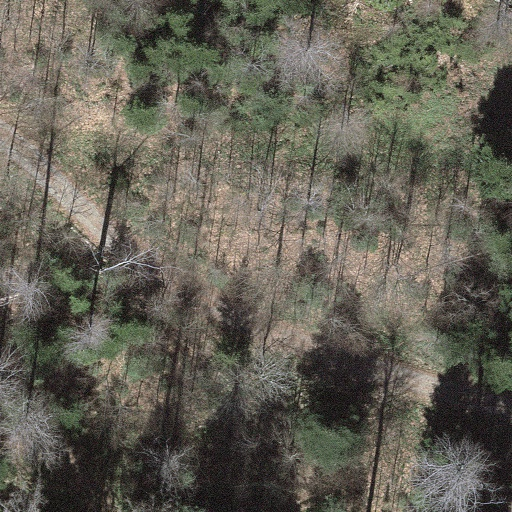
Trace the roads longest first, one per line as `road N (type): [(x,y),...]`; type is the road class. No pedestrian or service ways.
road 1 (track): [(511,418),(323,351),(190,289),(0,125)]
road 2 (track): [(0,434),(83,467),(89,511)]
